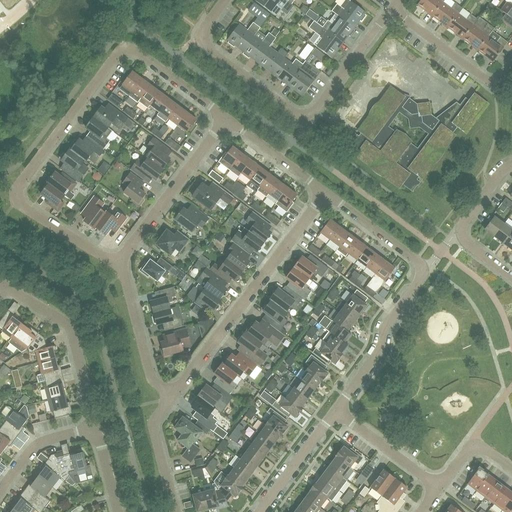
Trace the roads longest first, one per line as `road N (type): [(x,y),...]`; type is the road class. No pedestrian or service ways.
road 1 (residential): [(391,9),(304,116),(203,45),(201,30),(225,0)]
road 2 (residential): [(120,259),(103,257),(17,198),(24,177),(126,48)]
road 3 (residential): [(171,397),(325,193)]
road 4 (residential): [(94,426),(67,325),(2,286)]
road 5 (residential): [(120,259),(226,119)]
road 6 (residential): [(335,410),(427,270)]
road 7 (residential): [(171,397),(153,385),(120,259)]
road 8 (residential): [(391,9),(488,82),(511,66)]
road 9 (residential): [(438,488),(335,410)]
road 10 (residential): [(427,270),(325,193)]
road 11 (residential): [(259,511),(335,410)]
road 12 (residential): [(325,193),(226,119)]
road 13 (residential): [(226,119),(126,48)]
road 14 (residential): [(174,511),(153,431),(171,397)]
road 15 (residential): [(0,491),(45,439),(94,426)]
